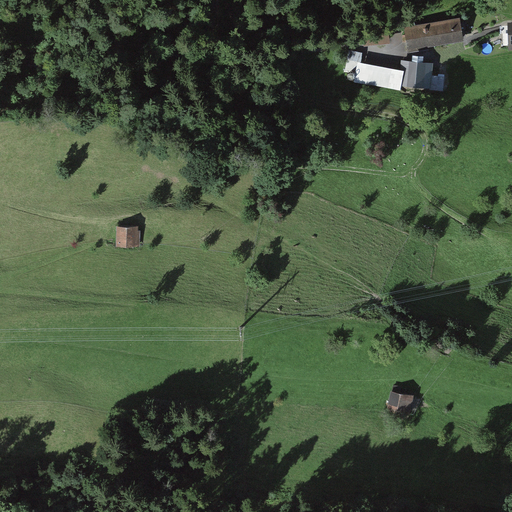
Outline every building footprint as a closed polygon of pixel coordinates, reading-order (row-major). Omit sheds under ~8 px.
[(459,20),(409,25),(411,48),(461,43),(459,20)] [(434,63),(409,62),(408,87),(434,87),(434,63)] [(403,86),(404,68),(357,63),(355,81),(403,86)] [(140,226),(120,228),(121,246),(141,245),(140,226)] [(415,395),(394,389),(386,415),(408,421),(415,395)]
